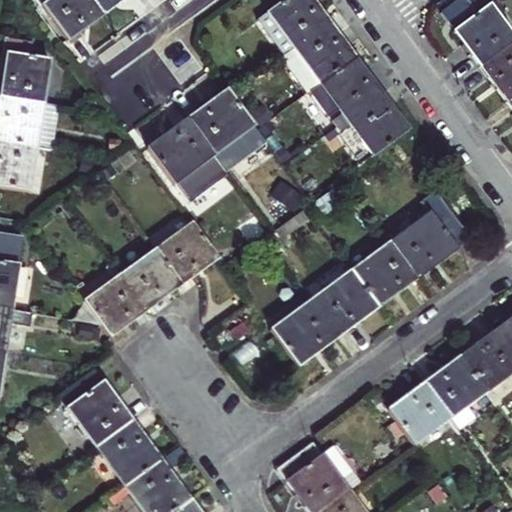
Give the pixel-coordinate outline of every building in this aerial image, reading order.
[(97,15),(86,0),(32,0),(65,43),(76,35),(74,32),(97,15)] [(86,0),(97,15),(118,0),(86,0)] [(254,20),(280,57),(326,24),(309,0),(271,0),(275,5),(254,20)] [(475,15),(464,0),(456,0),(439,12),(453,31),(475,15)] [(511,44),(511,36),(489,5),(475,15),(453,31),(451,33),(478,70),(511,44)] [(280,57),(306,94),(353,60),(326,24),(280,57)] [(5,54),(0,86),(0,97),(43,105),(50,60),(30,57),(32,43),(4,38),(1,53),(5,54)] [(511,44),(478,70),(506,105),(511,100),(511,44)] [(330,123),(332,127),(379,91),(353,60),(306,94),(324,121),(336,113),(339,117),(330,123)] [(267,143),(227,89),(186,118),(228,173),(267,143)] [(347,127),(372,160),(410,131),(379,91),(332,127),(338,134),(347,127)] [(0,144),(36,150),(43,105),(0,97),(0,144)] [(228,173),(186,118),(146,147),(188,203),(228,173)] [(120,140),(107,140),(107,152),(120,152),(120,140)] [(0,188),(29,193),(36,150),(0,144),(0,188)] [(93,162),(81,160),(79,172),(91,174),(93,162)] [(428,212),(387,243),(416,281),(471,240),(435,191),(420,202),(428,212)] [(157,247),(182,281),(216,256),(190,222),(157,247)] [(0,234),(0,308),(12,310),(23,238),(0,234)] [(349,270),(377,309),(416,281),(387,243),(349,270)] [(147,307),(182,281),(157,247),(122,273),(147,307)] [(308,301),(337,339),(377,309),(349,270),(308,301)] [(147,307),(122,273),(86,300),(111,334),(147,307)] [(269,331),(298,369),(337,339),(308,301),(269,331)] [(0,308),(0,353),(5,354),(12,310),(0,308)] [(511,316),(494,329),(511,353),(511,316)] [(458,356),(485,393),(511,373),(511,353),(494,329),(458,356)] [(421,384),(448,422),(457,432),(474,420),(465,408),(485,393),(458,356),(421,384)] [(102,382),(65,410),(102,461),(140,434),(102,382)] [(421,384),(385,410),(413,447),(448,422),(421,384)] [(102,461),(131,501),(168,475),(140,434),(102,461)] [(276,471),(306,511),(318,511),(347,491),(359,483),(332,447),(321,455),(312,444),(276,471)] [(414,460),(400,461),(401,472),(415,471),(414,460)] [(131,501),(138,511),(195,511),(168,475),(131,501)] [(437,485),(428,492),(437,504),(446,497),(437,485)] [(318,511),(362,511),(347,491),(318,511)]
